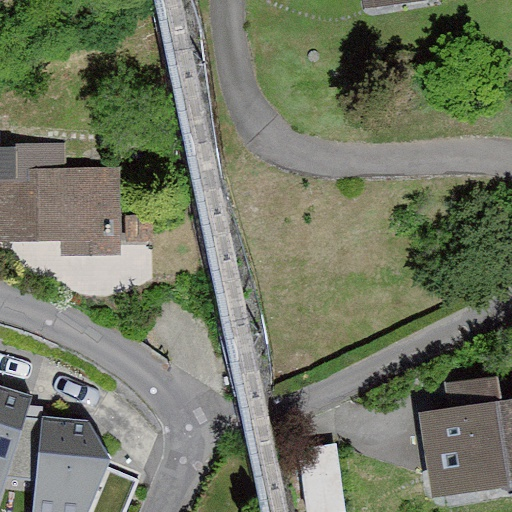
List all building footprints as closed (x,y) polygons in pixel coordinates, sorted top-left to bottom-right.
[(509,1),(508,0),(354,0),(355,12),(509,1)] [(0,238),(115,239),(116,171),(65,170),(65,145),(0,144),(0,238)] [(511,376),(420,396),(441,500),(511,484),(511,376)] [(0,489),(28,400),(0,390),(0,489)] [(90,425),(45,421),(35,511),(87,511),(109,459),(90,425)]
